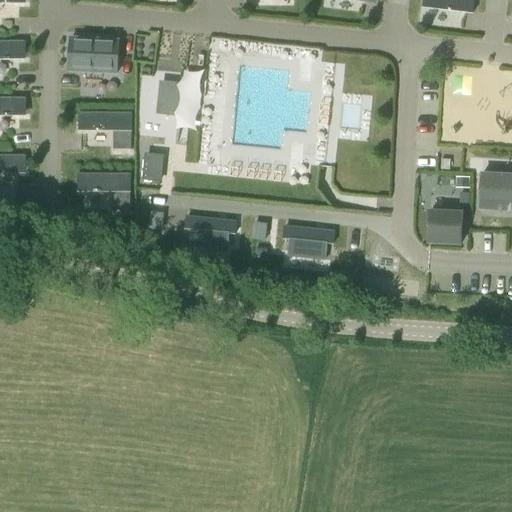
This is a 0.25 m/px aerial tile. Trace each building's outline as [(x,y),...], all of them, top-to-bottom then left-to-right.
[(426,0),(425,8),(444,10),(445,9),(448,9),(448,11),(453,12),(453,10),(457,10),(457,11),(473,13),(474,0),(426,0)] [(81,72),(118,74),(119,42),(71,39),(69,71),(69,72),(81,72)] [(27,43),(0,42),(0,58),(3,58),(4,61),(11,61),(11,58),(23,58),(23,43),(27,43)] [(234,126),(238,86),(227,85),(216,84),(182,80),(181,86),(178,115),(178,120),(211,124),(223,125),(234,126)] [(178,115),(181,86),(162,84),(159,113),(178,115)] [(317,134),(328,135),(338,136),(342,97),(332,96),(321,95),(310,94),(306,133),(317,134)] [(0,114),(4,115),(4,117),(11,117),(11,115),(24,115),(24,100),(27,100),(27,99),(0,99),(0,114)] [(79,115),(82,115),(82,130),(95,130),(95,132),(102,132),(102,130),(114,130),(116,130),(116,132),(116,149),(114,149),(114,150),(132,150),(132,132),(132,114),(79,114),(79,115)] [(11,175),(11,172),(24,173),(24,157),(27,157),(0,156),(0,172),(4,172),(4,175),(11,175)] [(145,180),(161,181),(163,157),(153,156),(147,156),(145,180)] [(511,176),(484,174),(482,210),(511,211),(511,176)] [(81,176),(81,191),(94,191),(94,193),(101,193),(101,191),(113,191),(115,191),(115,193),(115,210),(113,210),(113,211),(131,211),(131,193),(131,175),(78,175),(78,176),(81,176)] [(470,178),(457,178),(457,189),(470,189),(470,178)] [(19,203),(5,203),(5,213),(19,213),(19,203)] [(461,245),(463,214),(430,211),(429,243),(461,245)] [(164,214),(151,213),(149,230),(163,231),(164,214)] [(191,247),(227,250),(229,234),(235,235),(236,222),(187,217),(186,230),(193,231),(191,247)] [(267,224),(254,223),(252,241),(266,242),(267,224)] [(289,257),(325,261),(327,244),(334,245),(335,232),(286,227),(285,241),(291,241),(289,257)] [(268,248),(258,247),(257,256),(267,257),(268,248)]
